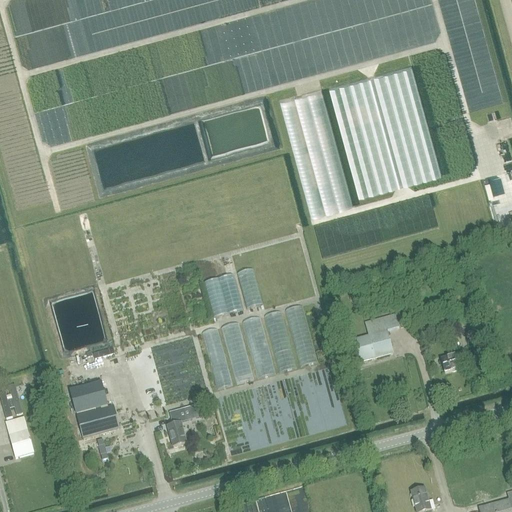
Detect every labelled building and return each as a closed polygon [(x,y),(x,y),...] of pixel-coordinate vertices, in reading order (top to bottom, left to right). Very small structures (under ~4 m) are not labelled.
[(441,175),(412,67),(330,88),(359,197),(441,175)] [(321,91),(280,102),(311,218),(353,207),(321,91)] [(242,312),(234,274),(203,281),(212,319),(242,312)] [(349,343),(355,366),(393,355),(383,319),(365,324),(368,338),(349,343)] [(465,335),(469,349),(480,346),(476,332),(465,335)] [(465,363),(470,362),(468,354),(463,356),(462,355),(441,361),(444,374),(466,369),(465,363)] [(3,389),(0,389),(0,406),(3,417),(10,415),(8,407),(12,405),(14,413),(21,411),(13,381),(6,383),(10,397),(5,398),(3,389)] [(90,387),(69,392),(75,413),(75,415),(76,416),(102,409),(108,408),(101,383),(90,387)] [(83,441),(120,431),(114,408),(77,418),(83,441)] [(34,455),(28,432),(24,418),(5,423),(15,460),(34,455)] [(173,449),(186,446),(181,424),(180,424),(179,419),(171,421),(173,426),(167,428),(173,449)] [(430,511),(424,489),(411,493),(416,511),(430,511)] [(478,510),(479,511),(511,511),(508,501),(478,510)]
